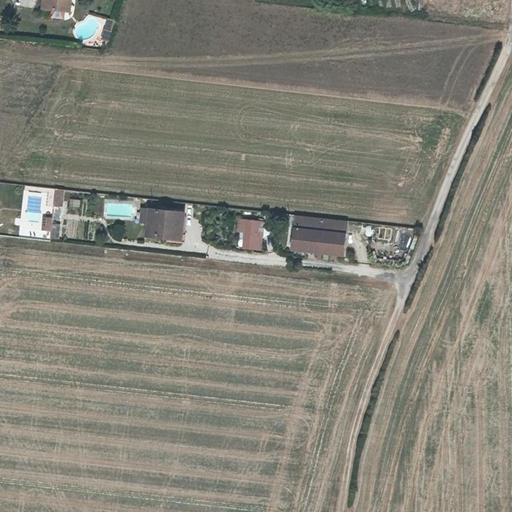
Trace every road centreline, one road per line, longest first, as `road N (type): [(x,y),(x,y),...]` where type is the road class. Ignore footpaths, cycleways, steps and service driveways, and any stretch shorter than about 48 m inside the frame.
road 1 (unclassified): [(511,43),(410,277)]
road 2 (track): [(410,277),(352,434),(340,511)]
road 3 (unclassified): [(216,252),(410,277)]
